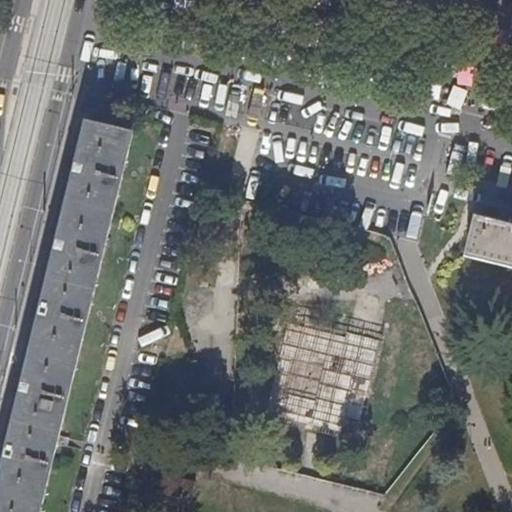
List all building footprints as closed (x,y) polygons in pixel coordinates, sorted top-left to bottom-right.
[(0,511),(37,511),(131,132),(87,121),(77,162),(73,176),(58,238),(55,252),(42,303),(39,318),(23,379),(20,395),(7,445),(4,459),(0,475),(0,511)] [(73,176),(77,162),(66,160),(63,174),(73,176)] [(511,226),(477,218),(467,257),(511,267),(511,226)] [(55,252),(58,238),(47,236),(44,249),(55,252)] [(39,318),(42,303),(32,301),(28,315),(39,318)] [(357,441),(378,340),(282,320),(261,421),(357,441)] [(20,395),(23,379),(13,377),(10,393),(20,395)] [(191,502),(196,483),(160,474),(155,494),(191,502)]
